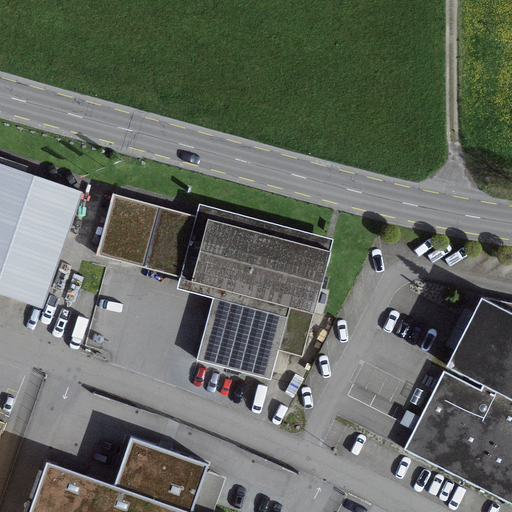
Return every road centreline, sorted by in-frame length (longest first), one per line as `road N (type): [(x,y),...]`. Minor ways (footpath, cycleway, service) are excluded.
road 1 (secondary): [(0,95),(234,160),(511,222)]
road 2 (residential): [(422,511),(229,423),(0,340)]
road 3 (track): [(453,0),(451,171)]
